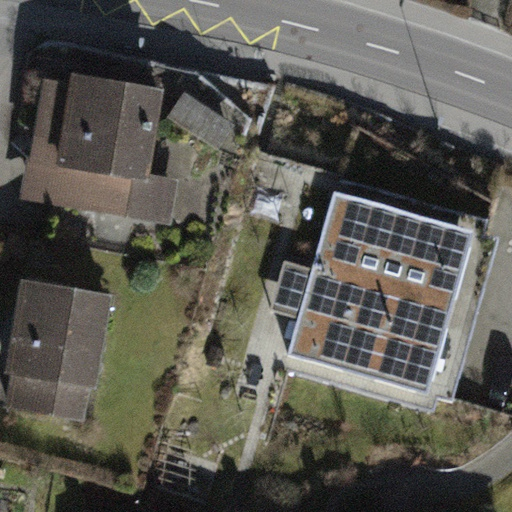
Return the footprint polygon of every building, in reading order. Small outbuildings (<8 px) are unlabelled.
[(74,89),(51,85),(37,162),(28,160),(21,201),(59,207),(61,199),(158,217),(164,182),(144,179),(158,95),(76,81),(74,89)] [(217,126),(184,103),(173,120),(206,142),(217,126)] [(334,194),(313,269),(477,315),(499,240),(334,194)] [(452,403),(477,315),(313,269),(288,357),(452,403)] [(106,303),(24,289),(8,372),(14,374),(8,406),(86,420),(106,303)]
